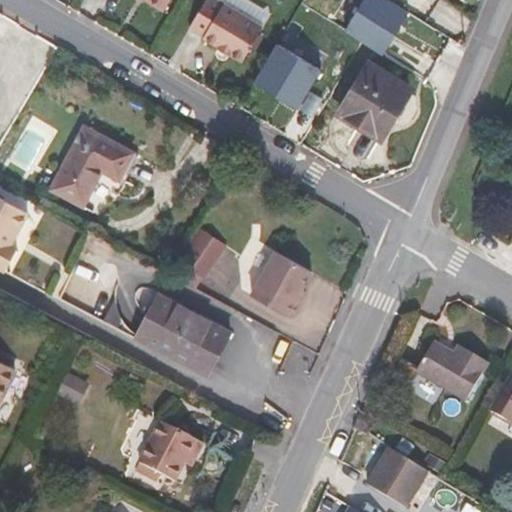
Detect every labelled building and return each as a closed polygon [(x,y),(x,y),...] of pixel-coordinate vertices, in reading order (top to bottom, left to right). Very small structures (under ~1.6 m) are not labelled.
[(145,0),(163,11),(170,0),(145,0)] [(220,0),(205,0),(190,25),(205,34),(202,38),(241,62),(263,26),(220,0)] [(271,13),(249,0),(220,0),(263,26),(271,13)] [(410,11),(392,0),(364,0),(346,29),(385,52),(410,11)] [(320,68),(277,42),(254,80),(297,106),(320,68)] [(412,89),(369,64),(340,112),(383,138),(412,89)] [(84,125),(51,189),(84,206),(103,171),(121,180),(135,151),(84,125)] [(0,267),(7,272),(20,248),(7,242),(15,229),(20,231),(30,213),(0,196),(0,267)] [(195,228),(176,263),(202,277),(221,242),(195,228)] [(307,269),(271,249),(247,293),(288,315),(296,300),(291,298),(297,287),(307,269)] [(296,300),(302,289),(297,287),(291,298),(296,300)] [(232,331),(159,293),(135,339),(208,377),(232,331)] [(455,354),(435,342),(417,372),(467,401),(490,363),(460,345),(455,354)] [(0,402),(17,368),(0,359),(0,402)] [(71,373),(59,395),(80,405),(91,383),(71,373)] [(511,380),(494,412),(511,422),(511,380)] [(205,443),(162,420),(139,463),(176,482),(185,463),(190,456),(196,459),(205,443)] [(390,450),(369,485),(406,506),(427,472),(390,450)] [(196,459),(190,456),(185,463),(192,467),(196,459)]
